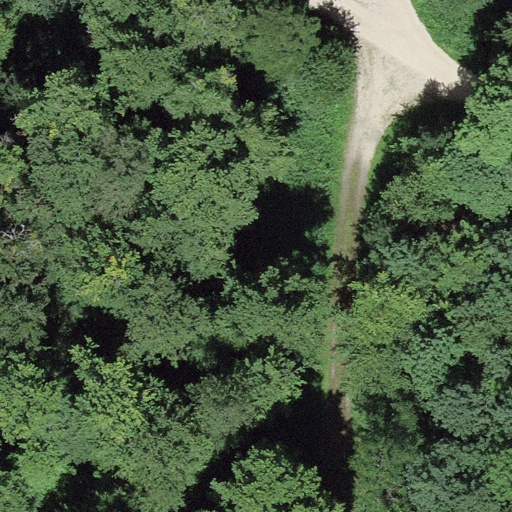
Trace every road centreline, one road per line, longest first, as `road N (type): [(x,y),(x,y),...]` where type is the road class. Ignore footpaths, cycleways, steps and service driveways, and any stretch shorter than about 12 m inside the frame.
road 1 (track): [(356,511),(343,290),(371,0)]
road 2 (track): [(323,0),(511,109)]
